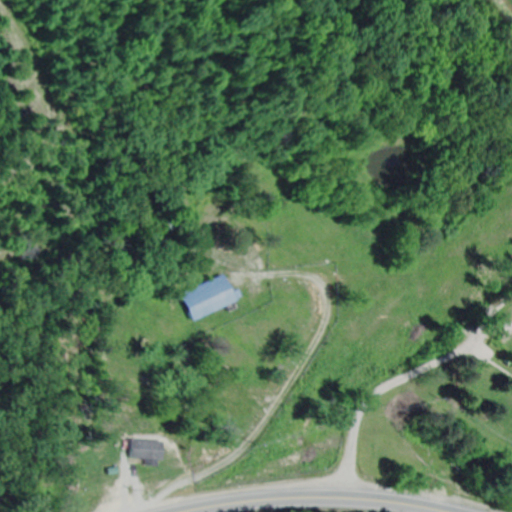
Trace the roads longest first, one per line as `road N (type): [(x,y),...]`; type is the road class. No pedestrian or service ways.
road 1 (residential): [(104,511),(132,418),(181,330),(319,192),(511,20)]
road 2 (primary): [(441,511),(312,499),(193,511)]
